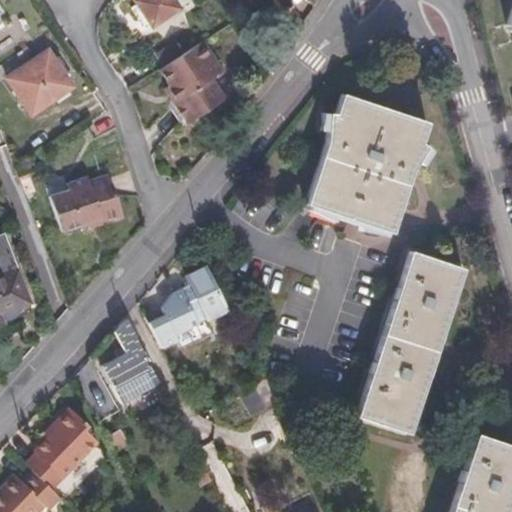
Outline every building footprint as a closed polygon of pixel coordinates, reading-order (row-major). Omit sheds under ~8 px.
[(174,9),(168,0),(132,0),(130,1),(145,27),(174,9)] [(303,0),(312,16),(320,6),(316,0),(303,0)] [(39,44),(0,67),(0,72),(21,105),(62,79),(39,44)] [(220,72),(201,44),(159,72),(169,87),(178,100),(176,108),(185,121),(191,121),(223,100),(210,80),(220,72)] [(164,91),(176,108),(178,100),(169,87),(164,91)] [(424,119),(337,90),(302,201),(388,230),(424,119)] [(97,212),(99,217),(122,208),(104,166),(84,174),(82,170),(63,177),(66,185),(48,192),(61,227),(87,217),(97,212)] [(89,222),(99,217),(97,212),(87,217),(89,222)] [(0,270),(17,264),(4,227),(0,228),(0,270)] [(460,266),(408,248),(352,413),(405,431),(460,266)] [(17,264),(0,270),(0,316),(33,303),(17,264)] [(208,269),(189,279),(209,322),(229,312),(208,269)] [(162,384),(128,320),(117,332),(129,354),(105,368),(125,405),(162,384)] [(122,409),(94,357),(76,376),(101,421),(122,409)] [(205,380),(214,397),(235,385),(226,368),(205,380)] [(283,402),(272,377),(257,385),(269,409),(283,402)] [(35,452),(24,463),(31,470),(48,487),(96,439),(85,427),(89,423),(70,405),(53,423),(56,426),(48,434),(33,450),(35,452)] [(44,431),(48,434),(56,426),(53,423),(44,431)] [(503,511),(511,488),(511,444),(473,432),(446,511),(503,511)] [(111,440),(121,457),(131,451),(122,434),(111,440)] [(214,482),(207,468),(196,474),(203,489),(208,485),(214,482)] [(47,507),(58,496),(48,487),(31,470),(20,480),(16,476),(0,492),(0,511),(34,511),(43,504),(47,507)] [(13,474),(0,486),(0,492),(16,476),(13,474)]
